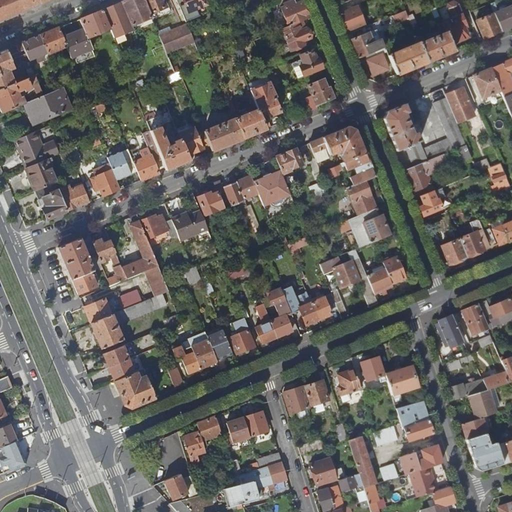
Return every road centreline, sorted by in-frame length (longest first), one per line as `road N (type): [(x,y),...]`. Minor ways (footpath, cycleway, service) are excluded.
road 1 (residential): [(362,106),(12,249)]
road 2 (primary): [(100,444),(12,249)]
road 3 (residential): [(362,106),(440,297)]
road 4 (residential): [(409,311),(467,492)]
road 5 (residential): [(100,444),(264,373)]
road 6 (residential): [(511,44),(362,106)]
road 7 (residential): [(264,373),(409,311)]
road 8 (residential): [(264,373),(306,511)]
road 9 (primary): [(17,333),(64,461)]
